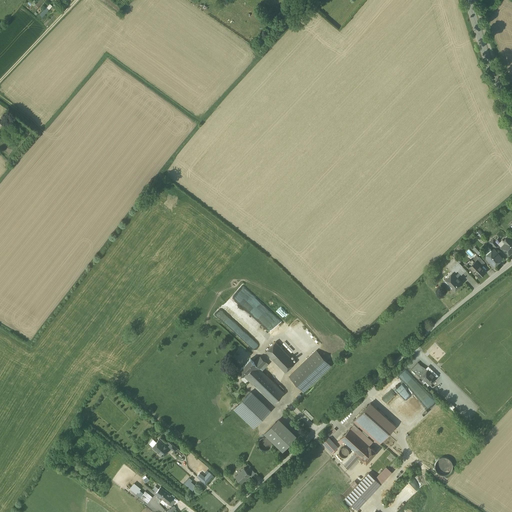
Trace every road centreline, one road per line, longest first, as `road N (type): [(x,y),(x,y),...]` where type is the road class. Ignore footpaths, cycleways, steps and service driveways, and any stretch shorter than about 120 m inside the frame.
road 1 (residential): [(231,511),(511,262)]
road 2 (secondary): [(467,0),(511,120)]
